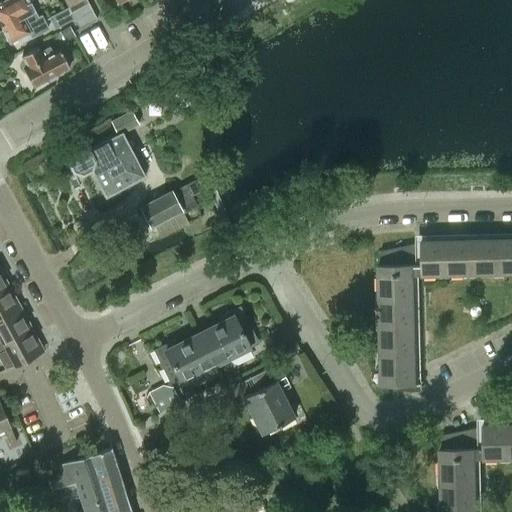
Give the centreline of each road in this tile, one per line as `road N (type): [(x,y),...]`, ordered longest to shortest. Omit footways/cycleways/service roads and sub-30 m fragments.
road 1 (residential): [(236,0),(0,138)]
road 2 (residential): [(263,248),(364,215),(511,204)]
road 3 (residential): [(263,248),(79,343)]
road 4 (residential): [(511,366),(395,420),(360,409),(348,392)]
road 5 (residential): [(146,511),(79,343)]
road 6 (residential): [(79,343),(0,192)]
road 7 (residential): [(348,392),(263,248)]
